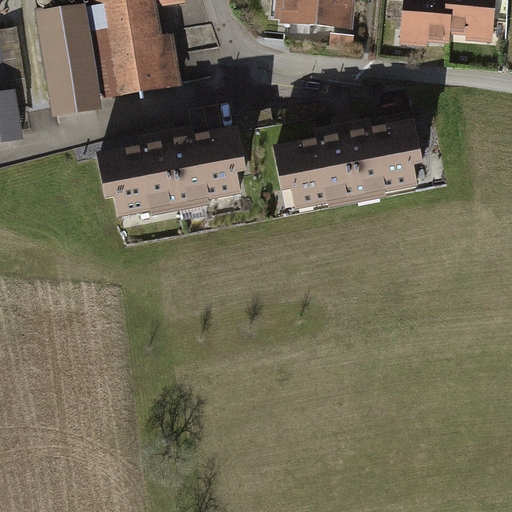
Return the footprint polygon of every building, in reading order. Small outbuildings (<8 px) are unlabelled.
[(183,0),(94,0),(95,1),(85,2),(99,96),(182,83),(174,32),(162,33),(157,4),(183,0)] [(275,0),(275,16),(283,17),(283,22),(353,27),(354,0),(275,0)] [(446,0),(403,0),(400,44),(427,46),(427,42),(450,44),(451,34),(452,10),(446,10),(446,0)] [(496,0),(446,0),(446,10),(452,10),(451,34),(467,35),(466,40),(493,42),(496,0)] [(37,10),(53,114),(101,106),(99,96),(85,2),(37,10)] [(0,139),(23,136),(18,97),(28,95),(19,28),(0,30),(0,139)] [(355,34),(331,33),(330,48),(354,50),(355,34)] [(237,124),(239,131),(274,125),(271,108),(236,115),(237,124)] [(315,135),(271,143),(280,187),(291,185),(295,208),(328,202),(329,207),(386,197),(385,191),(418,185),(414,164),(423,162),(414,117),(372,125),(370,115),(313,126),(315,135)] [(138,142),(94,150),(103,194),(114,192),(118,215),(151,209),(152,214),(209,204),(208,198),(241,192),(237,171),(246,169),(239,131),(237,124),(195,132),(193,122),(137,133),(138,142)]
